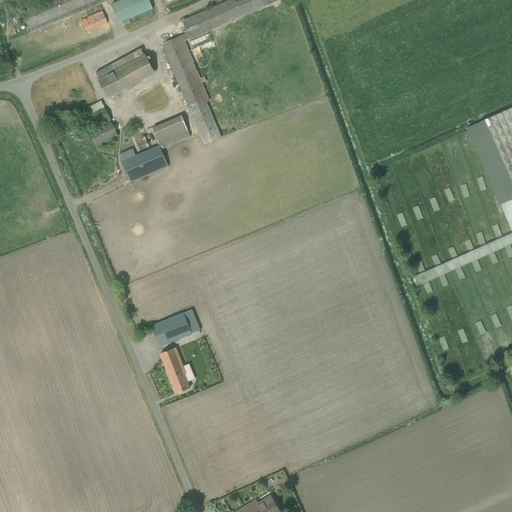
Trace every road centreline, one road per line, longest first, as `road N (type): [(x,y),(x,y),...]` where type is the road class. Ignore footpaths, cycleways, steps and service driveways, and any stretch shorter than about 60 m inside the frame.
road 1 (unclassified): [(199,511),(21,84)]
road 2 (unclassified): [(21,84),(163,21)]
